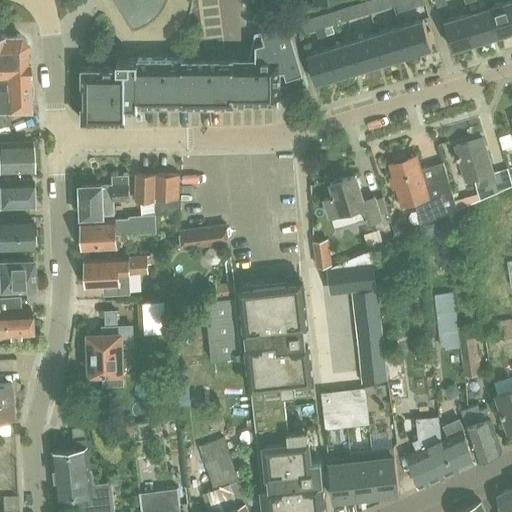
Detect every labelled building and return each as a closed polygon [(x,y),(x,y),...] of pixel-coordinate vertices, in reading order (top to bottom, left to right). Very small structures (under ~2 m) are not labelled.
[(354,18),(371,13),(366,0),(363,0),(344,6),(348,20),(354,18)] [(394,6),(391,0),(366,0),(371,13),(394,6)] [(391,0),(394,6),(395,5),(397,12),(426,3),(424,0),(391,0)] [(500,34),(511,30),(511,0),(510,0),(491,6),(500,34)] [(344,6),(321,13),(325,27),(348,20),(344,6)] [(477,41),(500,34),(491,6),(468,13),(477,41)] [(325,27),(321,13),(298,20),(302,35),(316,30),(325,27)] [(453,49),(477,41),(468,13),(445,20),(453,49)] [(116,67),(83,67),(83,119),(126,119),(126,107),(138,107),(138,103),(230,102),(230,100),(278,100),(277,84),(285,84),(286,91),(306,85),(285,18),(253,28),(253,58),(116,59),(116,67)] [(408,54),(432,47),(423,18),(400,25),(408,54)] [(385,61),(408,54),(400,25),(377,32),(385,61)] [(328,35),(325,27),(316,30),(319,38),(328,35)] [(363,68),(385,61),(377,32),(354,39),(363,68)] [(28,57),(27,43),(27,40),(19,33),(0,33),(0,107),(6,107),(8,109),(30,108),(28,59),(28,57)] [(340,75),(363,68),(354,39),(331,46),(340,75)] [(316,82),(340,75),(331,46),(308,54),(316,82)] [(483,138),(456,146),(466,179),(474,176),(476,185),(475,185),(477,190),(478,193),(480,199),(498,191),(497,184),(493,172),(483,138)] [(0,169),(32,169),(31,141),(0,141),(0,169)] [(395,177),(391,178),(393,187),(397,186),(402,203),(414,200),(421,198),(428,221),(458,209),(456,200),(445,167),(421,175),(420,169),(416,157),(407,160),(404,158),(397,160),(395,163),(391,164),(395,177)] [(156,201),(156,197),(156,172),(135,172),(135,200),(141,201),(142,212),(154,211),(154,203),(154,201),(156,201)] [(180,197),(180,173),(156,172),(156,197),(180,197)] [(129,199),(129,174),(112,174),(112,183),(103,183),(103,182),(79,183),(80,217),(105,216),(104,214),(114,214),(114,199),(129,199)] [(335,195),(325,198),(330,215),(340,212),(355,208),(359,220),(367,217),(369,222),(383,218),(382,214),(389,211),(384,195),(377,198),(376,194),(363,199),(355,174),(331,182),(335,195)] [(15,179),(15,178),(0,178),(0,203),(0,207),(33,205),(32,178),(15,179)] [(466,197),(456,200),(458,209),(468,204),(466,197)] [(154,211),(142,212),(142,214),(129,215),(129,217),(115,217),(115,220),(81,221),(83,246),(117,245),(116,233),(156,231),(155,213),(155,203),(154,203),(154,211)] [(450,226),(466,222),(464,211),(448,215),(450,226)] [(0,247),(32,247),(31,217),(0,218),(0,247)] [(182,248),(230,242),(228,222),(188,226),(179,228),(182,248)] [(408,234),(398,235),(400,246),(410,244),(408,234)] [(372,246),(349,256),(353,290),(377,287),(372,246)] [(147,270),(146,256),(86,258),(87,285),(119,283),(119,294),(131,293),(130,270),(132,270),(132,271),(147,270)] [(0,287),(34,286),(33,257),(0,258),(0,287)] [(289,431),(284,392),(314,388),(301,278),(239,285),(265,511),(327,511),(322,458),(312,459),(308,428),(289,431)] [(218,297),(237,295),(236,281),(216,283),(218,297)] [(391,283),(379,284),(379,287),(381,303),(393,302),(391,283)] [(377,287),(353,290),(363,381),(389,378),(386,358),(381,303),(379,287),(377,287)] [(437,294),(443,341),(460,340),(458,326),(457,326),(453,292),(437,294)] [(212,359),(243,356),(236,296),(205,299),(212,359)] [(152,332),(172,331),(170,297),(150,298),(152,332)] [(0,336),(31,335),(30,308),(0,309),(0,336)] [(102,333),(89,334),(91,372),(103,372),(103,385),(125,384),(124,371),(122,371),(121,346),(133,345),(132,324),(118,325),(117,309),(105,309),(105,325),(101,325),(102,333)] [(511,341),(511,317),(494,320),(497,344),(511,341)] [(481,372),(479,357),(475,323),(458,326),(460,340),(464,374),(481,372)] [(386,358),(389,378),(391,392),(407,390),(402,356),(386,358)] [(0,415),(12,415),(11,383),(0,383),(0,415)] [(509,429),(511,427),(511,387),(496,393),(509,429)] [(453,470),(442,439),(435,442),(425,421),(423,422),(419,402),(403,405),(408,429),(410,427),(421,449),(408,455),(419,486),(453,470)] [(480,408),(478,403),(461,409),(467,426),(478,458),(501,447),(491,417),(487,406),(480,408)] [(442,439),(453,470),(475,460),(464,429),(459,418),(445,425),(450,435),(442,439)] [(132,423),(124,424),(125,438),(133,437),(132,423)] [(56,473),(93,469),(88,445),(84,425),(71,427),(74,448),(53,450),(56,473)] [(345,425),(329,426),(331,447),(348,445),(345,425)] [(239,478),(224,436),(199,445),(215,488),(208,490),(202,492),(208,511),(249,511),(246,502),(249,501),(241,478),(239,478)] [(125,486),(147,485),(145,443),(123,444),(125,486)] [(373,448),(372,448),(377,493),(400,490),(394,445),(393,446),(373,448)] [(372,448),(351,450),(356,495),(377,493),(372,448)] [(351,455),(329,458),(334,498),(356,495),(351,450),(350,450),(351,455)] [(95,484),(93,469),(56,473),(58,496),(81,493),(83,511),(102,511),(97,484),(95,484)] [(511,511),(511,486),(498,493),(502,511),(511,511)] [(185,511),(183,511),(181,511),(178,487),(141,491),(140,491),(142,511),(185,511)] [(0,510),(0,511),(18,511),(19,510),(17,510),(17,497),(5,497),(5,510),(0,510)] [(486,511),(481,500),(454,511),(486,511)]
